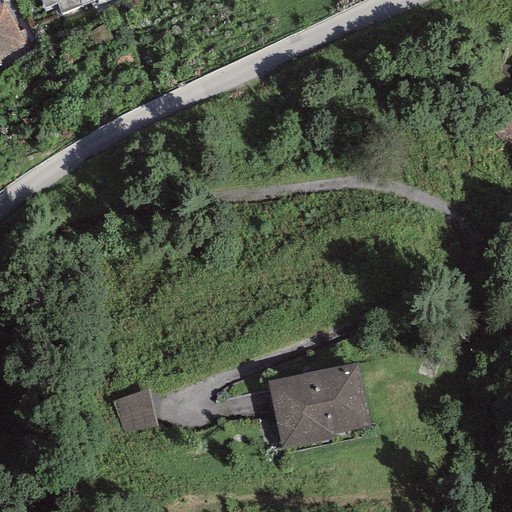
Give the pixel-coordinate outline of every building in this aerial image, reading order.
[(41,0),(45,8),(57,3),(61,14),(95,0),(41,0)] [(3,3),(0,4),(0,57),(25,44),(3,3)] [(511,113),(511,112),(492,132),(511,151),(511,113)] [(357,363),(267,382),(282,449),(335,438),(334,433),(370,425),(357,363)] [(149,390),(112,401),(122,434),(156,425),(149,390)]
